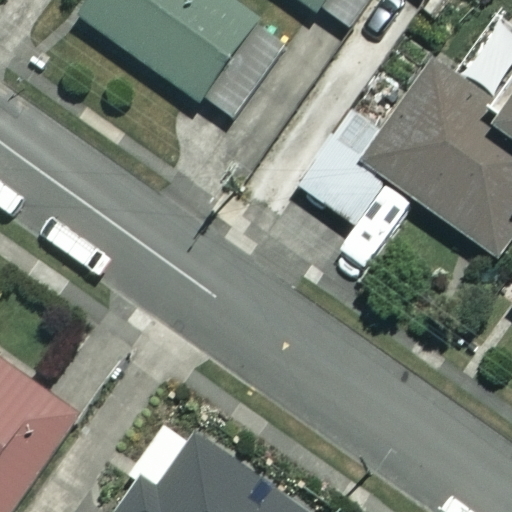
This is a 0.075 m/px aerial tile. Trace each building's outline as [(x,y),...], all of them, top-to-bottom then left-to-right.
[(287,44),(223,0),(89,0),(76,19),(229,126),(287,44)] [(352,0),(295,0),(335,27),(352,0)] [(511,244),(511,102),(498,124),(486,116),(494,105),(432,63),(359,171),(498,265),(511,244)] [(20,511),(87,412),(0,354),(0,511),(20,511)] [(309,511),(165,418),(126,478),(136,484),(117,511),(309,511)]
